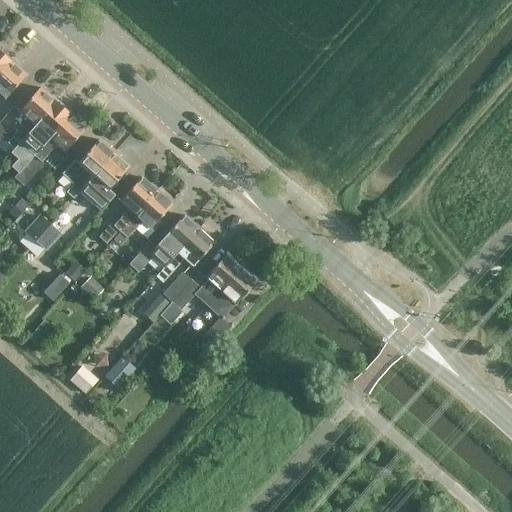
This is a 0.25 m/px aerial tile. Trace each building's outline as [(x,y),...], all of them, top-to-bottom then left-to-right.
[(0,52),(0,72),(10,61),(0,52)] [(10,61),(0,72),(0,95),(4,99),(25,75),(10,61)] [(7,142),(13,147),(55,101),(39,87),(18,112),(26,119),(11,136),(12,136),(7,142)] [(69,114),(55,101),(13,147),(14,148),(20,141),(28,148),(26,150),(32,156),(69,114)] [(85,128),(69,114),(32,156),(33,156),(14,178),(22,186),(42,164),(40,162),(55,144),(63,152),(85,128)] [(98,139),(77,162),(74,159),(61,173),(72,184),(65,192),(72,198),(78,192),(113,153),(98,139)] [(128,166),(113,153),(78,192),(99,211),(114,195),(108,189),(128,166)] [(155,191),(140,177),(119,201),(127,209),(112,225),(110,223),(97,237),(105,243),(117,230),(118,232),(119,232),(155,191)] [(171,204),(155,191),(119,232),(118,232),(112,239),(119,245),(141,221),(149,228),(171,204)] [(183,215),(161,239),(163,241),(156,249),(148,242),(136,255),(146,263),(150,259),(161,269),(198,229),(183,215)] [(58,233),(51,226),(39,216),(26,231),(45,249),(58,233)] [(58,218),(51,226),(58,233),(59,234),(67,225),(58,218)] [(198,229),(161,269),(155,277),(162,283),(183,259),(192,266),(213,242),(198,229)] [(225,253),(204,277),(206,279),(199,287),(181,272),(162,294),(180,310),(189,300),(200,310),(205,305),(240,266),(225,253)] [(67,256),(61,263),(69,270),(76,264),(67,256)] [(142,266),(134,259),(124,271),(131,278),(142,266)] [(240,266),(205,305),(221,319),(256,280),(240,266)] [(58,273),(45,291),(55,298),(68,280),(58,273)] [(44,318),(30,335),(38,343),(53,326),(44,318)] [(205,353),(226,329),(216,320),(195,344),(205,353)] [(118,386),(136,366),(122,354),(104,374),(118,386)] [(82,363),(69,378),(85,392),(98,376),(82,363)]
